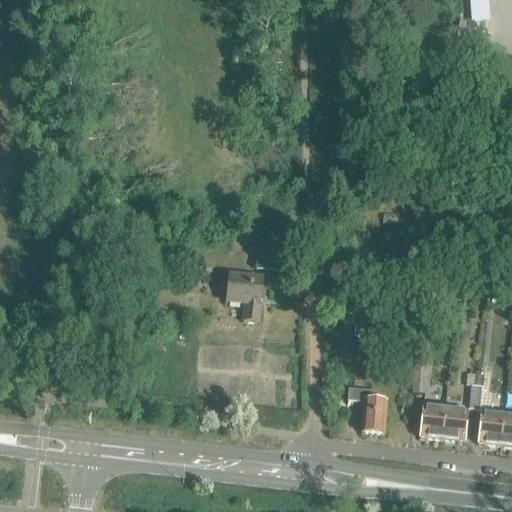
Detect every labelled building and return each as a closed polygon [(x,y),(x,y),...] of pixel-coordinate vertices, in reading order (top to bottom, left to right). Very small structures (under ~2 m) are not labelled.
[(260,246),(259,256),(276,257),(277,247),(260,246)] [(281,258),(276,257),(259,256),(256,256),(255,272),(279,274),(281,258)] [(229,276),(227,305),(244,307),(242,324),(256,326),(259,307),(267,308),(268,280),(229,276)] [(455,310),(462,310),(464,292),(482,294),(483,286),(459,283),(455,310)] [(340,339),(354,340),(355,329),(341,328),(340,339)] [(411,395),(424,397),(427,365),(414,364),(411,395)] [(482,389),(483,378),(475,378),(473,389),(482,389)] [(470,389),(469,400),(479,401),(480,390),(470,389)] [(348,393),(347,404),(362,405),(359,435),(381,436),(383,404),(376,403),(377,395),(348,393)] [(479,401),(469,400),(468,411),(478,412),(479,401)] [(424,409),(423,409),(421,440),(442,442),(444,411),(434,410),(434,405),(424,405),(424,409)] [(463,413),(463,409),(455,408),(455,412),(444,411),(442,442),(463,445),(466,413),(463,413)] [(478,446),(500,449),(503,418),(493,417),(493,413),(485,412),(485,416),(481,416),(478,446)] [(511,418),(503,418),(500,449),(511,449),(511,418)]
